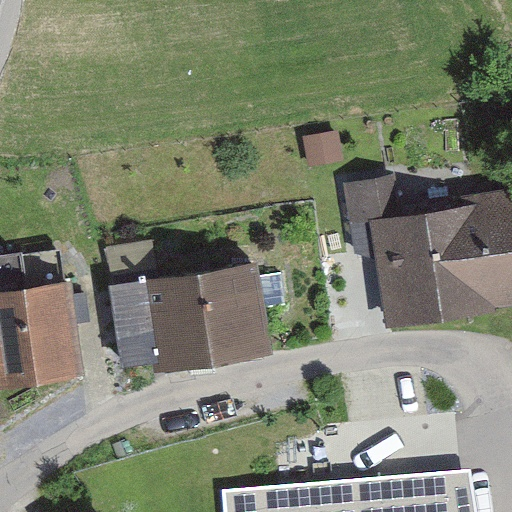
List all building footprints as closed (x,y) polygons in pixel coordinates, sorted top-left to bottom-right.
[(479,304),(469,204),(390,215),(384,176),(339,184),(349,251),(371,248),(382,318),(479,304)] [(508,198),(469,204),(479,304),(511,298),(511,227),(508,198)] [(0,377),(73,368),(67,321),(81,319),(78,294),(64,296),(61,278),(55,279),(51,251),(12,256),(12,254),(0,256),(0,377)] [(254,318),(252,309),(276,305),(272,274),(248,277),(246,264),(140,279),(139,273),(107,277),(107,283),(119,363),(246,345),(243,320),(254,318)] [(457,511),(450,470),(218,490),(219,511),(457,511)]
